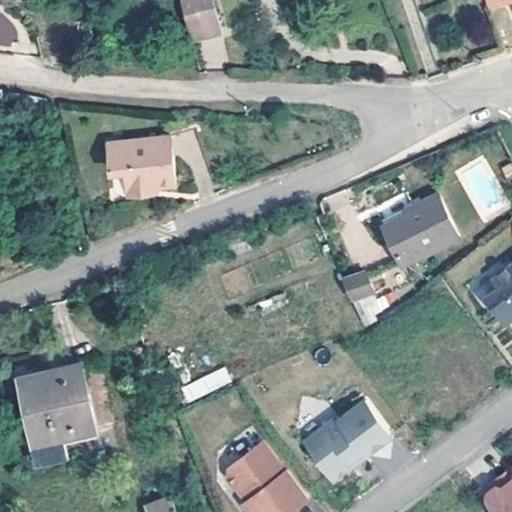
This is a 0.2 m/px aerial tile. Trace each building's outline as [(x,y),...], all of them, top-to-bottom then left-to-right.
[(214,26),(207,0),(176,0),(186,35),(214,26)] [(511,9),(511,0),(483,0),(487,11),(510,4),(511,9)] [(127,187),(148,183),(146,177),(153,176),(173,172),(163,125),(102,138),(108,163),(122,161),(127,187)] [(456,237),(434,196),(405,210),(408,216),(378,231),(400,270),(456,237)] [(511,262),(493,277),(499,285),(487,294),(506,320),(511,314),(511,262)] [(374,285),(363,266),(340,279),(351,298),(374,285)] [(356,304),(361,321),(390,313),(385,296),(356,304)] [(109,421),(95,361),(78,365),(92,425),(109,421)] [(92,425),(78,365),(59,370),(61,378),(44,382),(42,374),(20,379),(34,438),(39,458),(63,452),(59,432),(92,425)] [(186,403),(232,381),(225,366),(179,388),(186,403)] [(61,378),(59,370),(42,374),(44,382),(61,378)] [(337,414),(304,439),(331,473),(338,475),(348,467),(349,460),(362,450),(365,454),(392,434),(366,398),(340,417),(337,414)] [(262,439),(231,463),(230,470),(239,481),(245,483),(252,494),(250,496),(246,498),(255,511),(289,511),(309,497),(286,467),(284,469),(262,439)] [(362,450),(349,460),(348,467),(365,454),(362,450)] [(511,464),(497,476),(503,484),(511,476),(511,470),(511,471),(511,470),(511,464)] [(497,476),(482,488),(499,511),(511,511),(511,470),(511,471),(511,470),(511,476),(503,484),(497,476)] [(245,483),(239,481),(250,496),(252,494),(245,483)] [(178,511),(171,494),(146,506),(149,511),(178,511)]
